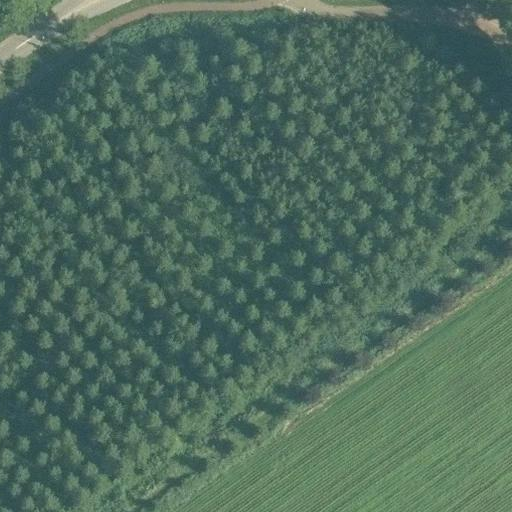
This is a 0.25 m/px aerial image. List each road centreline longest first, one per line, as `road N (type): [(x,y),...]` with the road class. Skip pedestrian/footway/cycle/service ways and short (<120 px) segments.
road 1 (track): [(146,511),(511,245)]
road 2 (unclassified): [(511,45),(446,14),(348,14),(305,0)]
